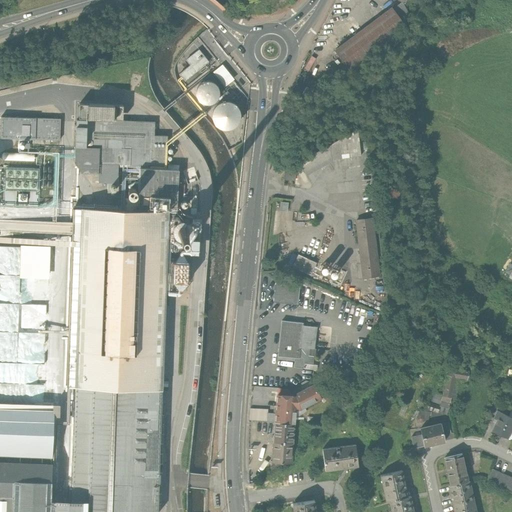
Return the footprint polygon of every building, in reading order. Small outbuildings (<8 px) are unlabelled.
[(394,7),(337,51),(350,68),(407,24),(394,7)] [(208,32),(174,58),(176,72),(178,74),(189,66),(187,57),(200,48),(210,61),(206,64),(213,63),(218,59),(216,49),(217,49),(215,41),(210,41),(208,32)] [(201,49),(187,58),(192,66),(180,73),(184,79),(210,63),(201,49)] [(224,63),(213,70),(225,86),(235,79),(224,63)] [(98,80),(112,80),(113,69),(99,69),(98,80)] [(203,78),(196,96),(215,103),(222,85),(203,78)] [(240,127),(239,101),(216,101),(216,127),(240,127)] [(1,116),(1,137),(16,137),(16,149),(30,150),(30,138),(59,139),(59,117),(1,116)] [(323,170),(347,167),(344,141),(297,172),(304,182),(323,170)] [(0,168),(0,204),(39,206),(40,166),(31,166),(31,161),(35,161),(35,153),(4,152),(3,160),(25,161),(25,166),(17,165),(17,169),(0,168)] [(0,511),(156,511),(175,217),(78,216),(73,410),(0,406),(0,511)] [(347,222),(355,282),(373,280),(365,220),(347,222)] [(20,277),(50,278),(51,245),(21,244),(21,248),(9,247),(8,273),(20,273),(20,277)] [(298,255),(293,267),(318,277),(322,265),(298,255)] [(176,259),(176,280),(190,280),(190,259),(176,259)] [(297,287),(274,284),(272,304),(295,307),(297,287)] [(308,295),(304,304),(323,313),(327,304),(308,295)] [(302,327),(278,324),(273,361),(293,363),(292,370),(306,372),(308,351),(313,352),(315,330),(302,329),(302,327)] [(445,399),(453,401),(456,384),(464,385),(466,377),(450,374),(445,399)] [(289,397),(271,396),(270,423),(286,424),(287,416),(314,399),(307,387),(289,397)] [(265,411),(249,410),(249,422),(264,422),(265,411)] [(493,432),(508,439),(511,429),(511,413),(510,413),(508,417),(498,412),(495,418),(499,420),(493,432)] [(453,435),(449,422),(425,429),(427,436),(416,439),(419,448),(446,440),(445,437),(453,435)] [(286,424),(270,423),(267,460),(284,461),(286,424)] [(213,448),(223,447),(222,437),(213,438),(213,448)] [(355,446),(322,450),(325,471),(358,467),(355,446)] [(472,482),(466,453),(445,457),(451,486),(469,482),(472,482)] [(511,479),(492,470),(486,482),(511,494),(511,479)] [(409,498),(404,471),(382,476),(388,502),(390,502),(409,498)] [(475,511),(469,482),(451,486),(449,487),(454,511),(475,511)] [(414,511),(411,497),(409,498),(390,502),(392,511),(414,511)] [(315,511),(314,502),(292,505),(292,511),(315,511)]
